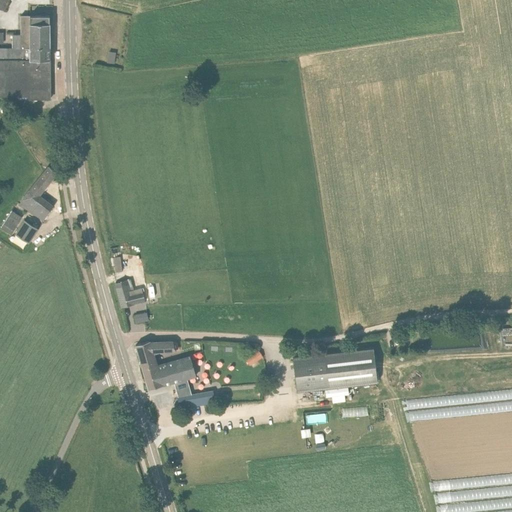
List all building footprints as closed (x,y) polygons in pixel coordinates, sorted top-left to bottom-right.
[(0,0),(0,9),(4,11),(8,0),(0,0)] [(13,47),(49,47),(49,16),(20,16),(20,34),(13,35),(13,47)] [(49,47),(13,47),(13,48),(0,47),(0,96),(6,96),(28,96),(28,99),(50,99),(49,60),(49,47)] [(299,69),(254,74),(262,139),(269,138),(264,96),(296,93),(300,125),(305,125),(299,69)] [(305,152),(311,150),(306,132),(301,134),(305,152)] [(306,258),(326,255),(314,159),(305,160),(315,241),(312,242),(311,233),(303,234),(306,258)] [(37,197),(56,173),(48,167),(25,197),(19,204),(43,220),(52,207),(37,197)] [(24,220),(15,234),(22,239),(29,243),(38,230),(31,225),(24,220)] [(121,255),(114,256),(117,271),(123,270),(121,255)] [(143,292),(130,295),(126,280),(115,283),(122,307),(132,304),(144,300),(143,292)] [(136,321),(149,320),(148,312),(135,312),(136,321)] [(142,368),(156,364),(153,353),(161,352),(175,351),(179,350),(176,342),(173,342),(172,342),(150,343),(149,341),(135,345),(142,368)] [(296,391),(377,382),(373,348),(293,358),(296,391)] [(251,365),(265,357),(260,349),(247,357),(251,365)] [(156,366),(156,364),(142,368),(148,389),(196,376),(190,356),(163,364),(164,364),(156,366)] [(325,397),(348,394),(347,387),(325,390),(325,397)] [(212,391),(178,397),(180,409),(214,403),(212,391)] [(197,496),(249,493),(248,484),(197,487),(197,496)]
